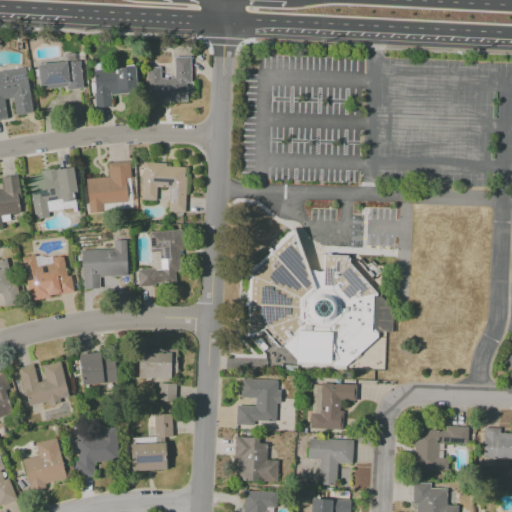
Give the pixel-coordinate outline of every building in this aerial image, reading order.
[(174,78),(174,57),(190,57),(191,83),(186,83),(186,101),(160,102),(160,104),(147,104),(146,68),(159,67),(160,79),(174,78)] [(37,65),(81,61),(83,88),(40,92),(37,65)] [(96,71),(96,70),(134,66),(136,93),(111,95),(112,106),(95,106),(94,71),(96,71)] [(0,71),(25,68),(33,114),(16,116),(13,99),(4,101),(7,118),(0,119),(0,71)] [(86,179),(109,178),(108,164),(129,162),(132,201),(103,203),(103,212),(88,213),(86,179)] [(143,163),(187,166),(183,215),(168,214),(170,190),(158,189),(157,203),(140,201),(143,163)] [(26,177),(41,174),(41,171),(73,167),(79,200),(62,203),(62,199),(45,202),(48,217),(34,220),(26,177)] [(0,189),(2,189),(0,177),(18,174),(22,198),(19,199),(21,213),(0,216),(2,228),(0,228),(0,189)] [(160,272),(161,284),(141,286),(139,271),(155,270),(151,233),(181,230),(185,270),(160,272)] [(292,232),(250,272),(248,336),(262,331),(276,347),(280,344),(294,359),(294,363),(348,365),(376,341),(376,331),(391,332),(391,311),(377,296),(377,275),(372,279),(358,263),(349,260),(346,256),(321,255),(322,271),(318,273),(306,269),(292,232)] [(81,251),(125,250),(126,290),(82,291),(81,251)] [(21,259),(48,253),(49,257),(66,254),(74,292),(57,296),(54,284),(42,286),(43,290),(29,293),(21,259)] [(0,261),(6,260),(19,305),(7,309),(2,293),(0,293),(0,261)] [(171,349),(180,350),(180,354),(177,354),(177,374),(171,374),(171,349)] [(79,355),(101,352),(104,384),(82,386),(79,355)] [(139,353),(170,353),(169,378),(139,377),(139,353)] [(46,381),(43,367),(60,363),(67,394),(65,395),(67,400),(46,405),(46,403),(27,407),(23,392),(18,369),(33,365),(37,383),(46,381)] [(0,375),(3,374),(16,410),(0,415),(0,375)] [(158,383),(174,384),(173,403),(157,402),(158,383)] [(242,384),(277,386),(277,389),(279,389),(279,403),(276,403),(275,423),(252,422),(252,427),(235,426),(236,407),(255,407),(255,398),(241,397),(242,384)] [(322,408),(321,408),(322,386),(356,387),(355,409),(342,409),(341,429),(321,428),(311,428),(312,414),(322,414),(322,408)] [(154,415),(171,414),(172,436),(155,437),(154,415)] [(76,434),(95,433),(95,436),(102,436),(101,427),(114,426),(117,460),(92,462),(93,476),(76,477),(75,462),(79,462),(76,434)] [(412,430),(445,431),(445,426),(464,427),(464,444),(438,444),(437,466),(411,465),(412,430)] [(492,456),(484,456),(484,428),(496,428),(496,434),(511,434),(511,458),(492,458),(492,456)] [(234,437),(259,439),(259,443),(268,443),(267,460),(277,460),(276,483),(234,480),(236,455),(233,454),(234,437)] [(22,460),(37,456),(34,443),(56,438),(66,477),(45,483),(46,487),(30,491),(22,460)] [(309,439),(352,441),(351,464),(337,463),(336,486),(318,485),(319,460),(308,459),(309,439)] [(130,445),(164,443),(165,470),(131,471),(130,445)] [(0,458),(5,468),(1,470),(5,480),(8,478),(17,500),(0,507),(0,458)] [(411,511),(413,483),(446,484),(446,505),(458,505),(457,511),(411,511)] [(241,511),(242,491),(277,493),(276,508),(266,507),(265,511),(241,511)] [(311,511),(312,499),(350,501),(349,511),(311,511)]
